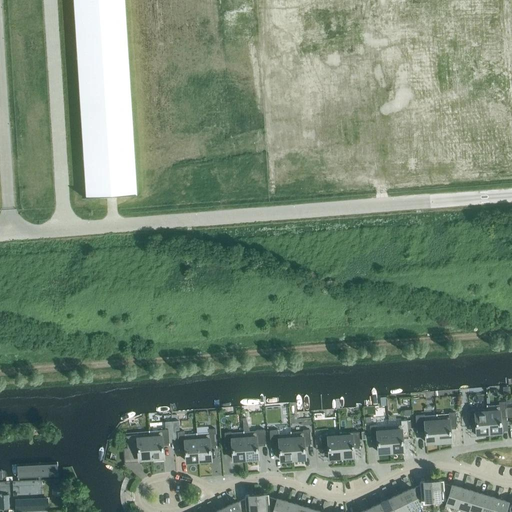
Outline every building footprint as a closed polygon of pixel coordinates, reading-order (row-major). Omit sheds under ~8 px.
[(82,196),(136,193),(124,0),(73,0),(86,195),(82,196)] [(507,419),(506,401),(499,401),(499,405),(487,406),(487,405),(486,405),(487,409),(489,432),(501,431),(500,418),(507,417),(507,419)] [(489,432),(487,409),(468,410),(469,426),(470,426),(470,424),(476,424),(477,436),(490,435),(489,432)] [(457,428),(455,412),(448,413),(449,417),(437,418),(439,441),(451,440),(450,427),(456,426),(456,428),(457,428)] [(439,441),(437,418),(437,414),(436,414),(436,415),(424,416),(424,414),(415,415),(417,431),(417,429),(425,429),(426,442),(439,441)] [(409,438),(407,419),(401,420),(401,424),(389,425),(389,423),(391,451),(403,450),(402,436),(408,436),(409,438)] [(163,443),(173,442),(172,421),(165,422),(165,429),(161,429),(161,431),(149,432),(149,430),(149,434),(151,458),(152,458),(164,457),(163,443)] [(172,421),(173,442),(178,442),(179,450),(179,448),(185,447),(186,461),(199,460),(197,432),(196,432),(196,434),(185,435),(184,431),(180,431),(179,421),(172,421)] [(391,451),(389,423),(388,423),(389,425),(377,426),(377,424),(370,425),(371,441),(371,439),(377,438),(378,452),(391,451)] [(217,447),(215,428),(208,429),(209,433),(197,434),(197,432),(199,460),(211,459),(210,445),(216,445),(216,447),(217,447)] [(266,445),(264,429),(256,430),(256,431),(244,432),(244,431),(243,431),(246,458),(258,457),(257,444),(265,443),(265,445),(266,445)] [(293,459),(291,431),(290,431),(291,433),(279,434),(278,430),(269,430),(271,449),(271,447),(279,446),(280,460),(293,459)] [(311,446),(310,430),(303,430),(303,432),(291,433),(291,431),(293,459),(305,458),(304,444),(310,444),(310,446),(311,446)] [(246,458),(243,431),(243,432),(231,433),(231,432),(224,432),(226,448),(226,446),(232,446),(233,459),(246,458)] [(360,447),(359,431),(340,433),(340,431),(339,431),(340,435),(342,460),(342,459),(354,458),(353,446),(360,445),(360,448),(360,447)] [(149,434),(139,435),(126,436),(127,447),(123,447),(124,462),(125,462),(125,460),(139,459),(139,461),(152,460),(152,458),(151,458),(149,434)] [(342,460),(340,435),(328,436),(328,434),(321,434),(322,450),(323,450),(322,448),(328,448),(329,460),(342,459),(342,460)] [(19,478),(62,476),(62,467),(19,470),(19,478)] [(452,485),(451,485),(443,483),(443,479),(431,480),(433,499),(445,498),(445,497),(447,498),(448,498),(452,485)] [(433,499),(431,480),(419,481),(420,485),(412,488),(412,489),(418,501),(421,499),(421,500),(433,499)] [(458,506),(463,488),(452,484),(451,485),(452,485),(448,498),(447,498),(446,502),(455,505),(453,511),(455,511),(456,511),(458,506)] [(420,505),(418,501),(412,489),(412,488),(412,487),(401,493),(409,510),(408,510),(409,511),(413,511),(412,509),(420,505)] [(469,509),(474,491),(463,488),(458,506),(466,508),(464,511),(468,511),(469,510),(469,509)] [(479,511),(485,494),(474,491),(469,509),(469,510),(477,511),(476,511),(479,511)] [(268,493),(256,494),(257,511),(268,511),(270,511),(273,511),(272,511),(273,511),(277,499),(269,497),(268,493)] [(409,510),(401,493),(390,498),(397,511),(404,511),(408,510),(409,510)] [(0,494),(0,508),(9,508),(8,494),(0,494)] [(257,511),(256,494),(245,495),(245,498),(237,502),(241,511),(257,511)] [(491,511),(496,498),(485,494),(479,511),(491,511)] [(285,511),(288,501),(277,498),(277,499),(273,511),(272,511),(273,511),(272,511),(285,511)] [(397,511),(390,498),(380,503),(384,511),(397,511)] [(503,511),(506,505),(508,501),(496,498),(491,511),(503,511)] [(35,499),(15,499),(16,511),(36,511),(35,499)] [(241,511),(237,502),(237,501),(226,506),(228,511),(241,511)] [(297,511),(299,505),(288,501),(285,511),(297,511)] [(384,511),(380,503),(370,507),(372,511),(384,511)]
